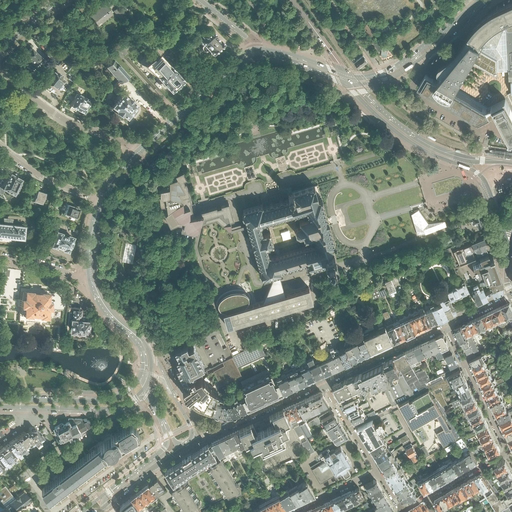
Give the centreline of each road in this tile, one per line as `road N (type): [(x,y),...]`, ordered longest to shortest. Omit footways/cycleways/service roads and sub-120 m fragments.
road 1 (tertiary): [(348,84),(399,135),(479,175),(509,249)]
road 2 (tertiary): [(511,163),(439,150),(355,84)]
road 3 (residential): [(137,152),(58,116),(0,72)]
road 4 (secondary): [(476,3),(395,67),(345,74)]
road 5 (secondary): [(355,84),(408,67),(480,7)]
road 6 (secondary): [(141,374),(107,399),(0,399)]
road 7 (tertiary): [(186,444),(321,381)]
road 8 (residential): [(507,452),(445,324)]
road 9 (tertiary): [(321,381),(445,324)]
road 10 (secondary): [(21,407),(113,410),(144,389)]
road 11 (secondary): [(137,152),(230,67)]
road 12 (secondary): [(230,67),(275,56),(348,84)]
